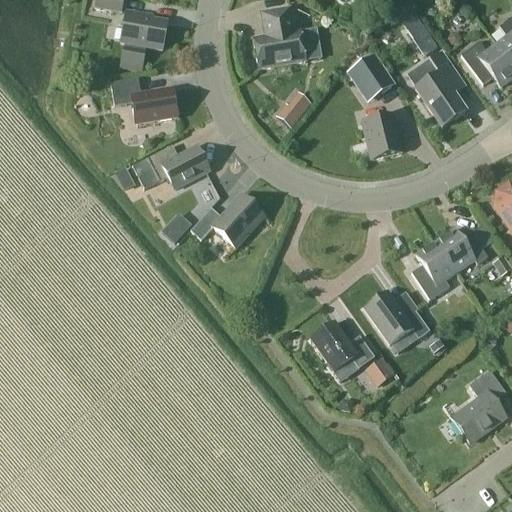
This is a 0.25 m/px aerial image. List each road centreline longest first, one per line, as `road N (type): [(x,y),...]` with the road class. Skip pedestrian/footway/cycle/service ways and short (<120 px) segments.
road 1 (residential): [(309,190),(284,248),(322,295),(371,257),(377,200)]
road 2 (residential): [(309,190),(260,162),(226,121),(206,71),(208,0)]
road 3 (residential): [(511,132),(427,189),(377,200)]
